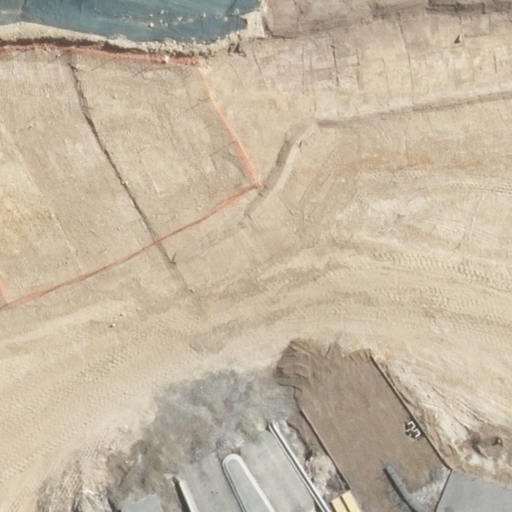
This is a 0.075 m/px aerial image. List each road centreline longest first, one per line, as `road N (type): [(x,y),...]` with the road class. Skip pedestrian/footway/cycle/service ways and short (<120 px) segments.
road 1 (tertiary): [(0,9),(189,363)]
road 2 (tertiary): [(189,363),(263,438),(303,511)]
road 3 (tertiary): [(223,511),(201,448),(189,363)]
